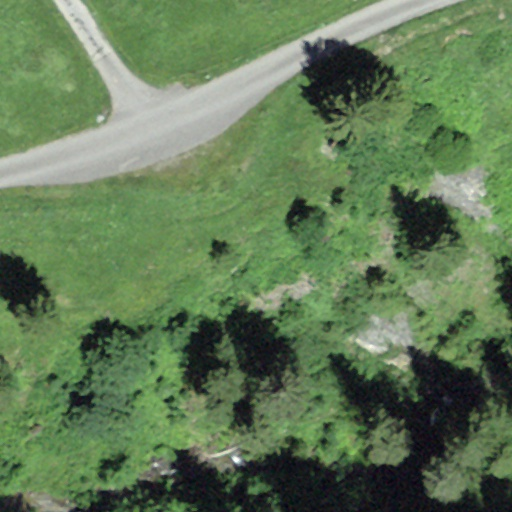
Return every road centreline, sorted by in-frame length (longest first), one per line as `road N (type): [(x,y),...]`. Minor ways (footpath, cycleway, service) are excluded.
road 1 (unclassified): [(0,170),(146,126),(418,0)]
road 2 (track): [(146,126),(68,0)]
